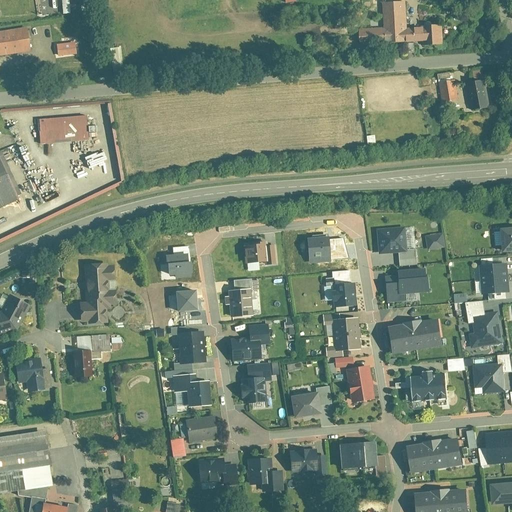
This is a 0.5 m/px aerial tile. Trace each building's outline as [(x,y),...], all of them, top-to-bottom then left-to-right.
[(383,2),(385,28),(358,30),(359,43),(425,39),(425,45),(443,43),(442,23),(405,26),(403,1),(383,2)] [(0,32),(0,56),(30,51),(26,28),(0,32)] [(467,84),(472,110),(490,106),(484,80),(467,84)] [(436,83),(439,105),(456,103),(453,81),(436,83)] [(36,120),(38,146),(88,141),(85,115),(36,120)] [(0,205),(15,198),(0,168),(0,205)] [(417,225),(379,228),(381,253),(400,251),(402,265),(420,264),(417,225)] [(505,231),(497,232),(498,245),(505,244),(506,252),(511,250),(511,225),(504,227),(505,231)] [(445,232),(428,235),(431,249),(447,246),(445,232)] [(332,235),(310,237),(311,262),(334,260),(332,235)] [(268,241),(246,243),(248,262),(269,260),(270,264),(280,263),(278,243),(268,244),(268,241)] [(176,253),(170,254),(171,273),(177,273),(177,277),(194,275),(192,246),(175,247),(176,253)] [(111,260),(84,261),(87,300),(83,300),(85,319),(92,319),(92,322),(110,321),(109,308),(114,308),(114,304),(121,304),(119,265),(112,266),(111,260)] [(476,265),(479,291),(485,291),(485,294),(490,293),(490,299),(509,298),(509,292),(511,291),(511,286),(510,262),(476,265)] [(388,279),(390,302),(421,300),(420,291),(432,290),(430,267),(400,269),(400,279),(388,279)] [(336,277),(328,277),(329,285),(325,285),(326,300),(336,299),(338,313),(360,311),(357,282),(353,282),(352,270),(335,272),(336,277)] [(237,289),(232,289),(232,295),(227,295),(228,303),(232,303),(233,317),(263,314),(261,287),(255,288),(254,278),(236,279),(237,289)] [(198,290),(177,292),(179,311),(200,309),(198,290)] [(32,304),(12,295),(5,308),(0,309),(0,334),(20,328),(32,304)] [(486,300),(468,303),(475,347),(505,342),(500,310),(488,312),(486,300)] [(361,317),(334,319),(336,350),(364,348),(361,317)] [(439,317),(388,326),(393,353),(444,344),(439,317)] [(253,335),(233,337),(235,359),(268,355),(267,343),(273,343),(271,324),(252,326),(253,335)] [(205,330),(179,332),(181,364),(207,362),(205,330)] [(64,351),(74,350),(76,376),(94,375),(92,350),(112,349),(112,334),(63,337),(64,351)] [(500,362),(475,364),(477,386),(486,385),(487,392),(509,390),(507,373),(511,372),(511,353),(500,355),(500,362)] [(44,356),(15,360),(19,383),(31,381),(33,391),(49,389),(44,356)] [(355,356),(337,357),(337,367),(356,365),(355,356)] [(370,364),(346,368),(351,401),(375,398),(370,364)] [(270,368),(249,370),(250,379),(242,380),(245,402),(265,399),(263,380),(271,379),(270,368)] [(424,376),(411,377),(412,394),(407,394),(408,400),(413,400),(413,403),(440,400),(440,405),(447,404),(446,400),(448,400),(446,374),(433,375),(432,371),(423,372),(424,376)] [(199,372),(175,375),(176,391),(190,390),(191,405),(213,403),(211,380),(200,381),(199,372)] [(0,400),(10,399),(6,374),(0,375),(0,400)] [(323,412),(320,391),(292,396),(295,417),(323,412)] [(217,415),(188,419),(191,442),(220,438),(217,415)] [(49,429),(0,436),(0,481),(2,493),(12,491),(51,485),(57,484),(49,429)] [(511,429),(489,432),(490,447),(482,448),(483,465),(511,462),(511,429)] [(476,447),(474,431),(467,432),(470,448),(476,447)] [(173,439),(175,456),(187,454),(185,437),(173,439)] [(380,440),(342,442),(344,468),(377,466),(377,478),(388,478),(387,455),(381,456),(380,440)] [(425,445),(408,448),(412,471),(461,463),(457,440),(440,443),(440,440),(425,443),(425,445)] [(320,448),(293,451),(294,470),(319,468),(320,475),(330,474),(328,454),(320,455),(320,448)] [(273,457),(252,459),(254,484),(272,482),(273,489),(288,488),(286,469),(275,470),(273,457)] [(223,459),(196,461),(197,483),(222,482),(222,487),(235,486),(234,464),(223,465),(223,459)] [(511,481),(492,483),(494,504),(511,502),(511,481)] [(79,511),(81,505),(71,503),(71,506),(48,502),(51,485),(12,491),(35,495),(32,511),(79,511)] [(421,511),(472,511),(470,487),(420,492),(421,511)] [(183,502),(170,500),(168,511),(191,511),(192,506),(182,505),(183,502)]
